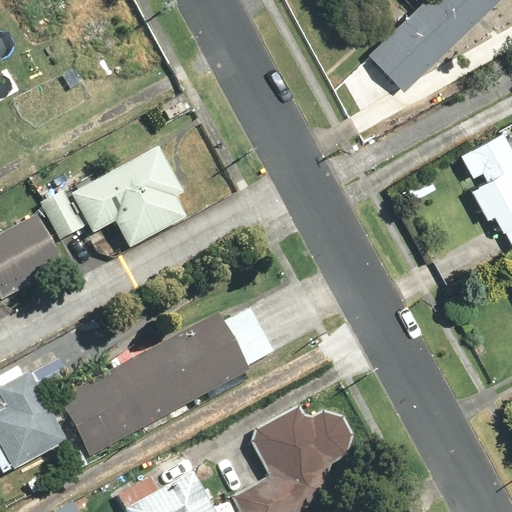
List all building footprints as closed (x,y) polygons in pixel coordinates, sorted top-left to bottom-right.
[(423,0),(367,54),(402,91),(496,0),(423,0)] [(499,131),(458,155),(471,178),(480,172),(485,181),(468,190),(485,220),(490,216),(500,233),(504,231),(511,245),(511,146),(509,148),(499,131)] [(156,149),(68,198),(90,237),(112,225),(127,251),(184,219),(173,199),(181,195),(156,149)] [(428,172),(405,183),(413,201),(436,190),(428,172)] [(60,194),(38,205),(57,243),(78,233),(60,194)] [(0,236),(0,298),(58,267),(32,220),(0,236)] [(180,415),(176,408),(245,371),(215,315),(146,352),(143,345),(108,364),(111,371),(55,401),(85,458),(140,428),(143,435),(180,415)] [(0,474),(2,478),(66,442),(59,428),(64,426),(53,406),(47,409),(26,371),(0,385),(0,474)] [(267,477),(230,498),(236,511),(301,511),(336,496),(323,469),(339,462),(340,461),(342,459),(343,458),(344,456),(345,455),(346,453),(347,451),(348,449),(348,447),(349,446),(349,444),(349,442),(349,440),(349,438),(349,436),(348,434),(348,432),(347,430),(346,429),(345,427),(344,425),(343,424),(342,422),(341,421),(339,420),(338,418),(336,417),(334,416),(332,416),(331,415),(329,414),(327,414),(325,414),(323,414),(321,414),(305,422),(298,407),(256,428),(250,445),(267,477)] [(149,480),(115,497),(123,511),(208,511),(190,475),(156,493),(149,480)] [(74,511),(70,503),(53,511),(74,511)]
